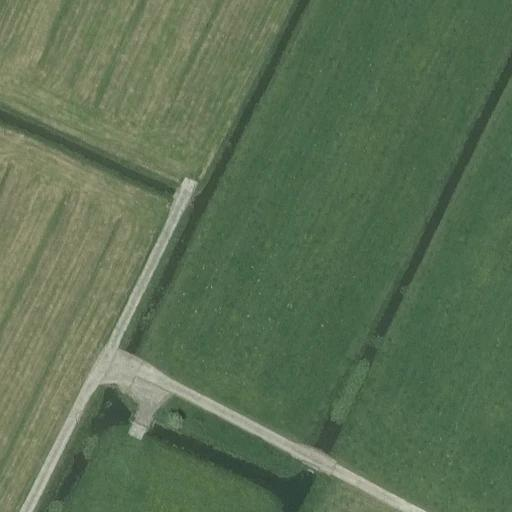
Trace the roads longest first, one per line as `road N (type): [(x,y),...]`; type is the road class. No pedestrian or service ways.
road 1 (track): [(33,511),(280,0)]
road 2 (track): [(111,354),(419,511)]
